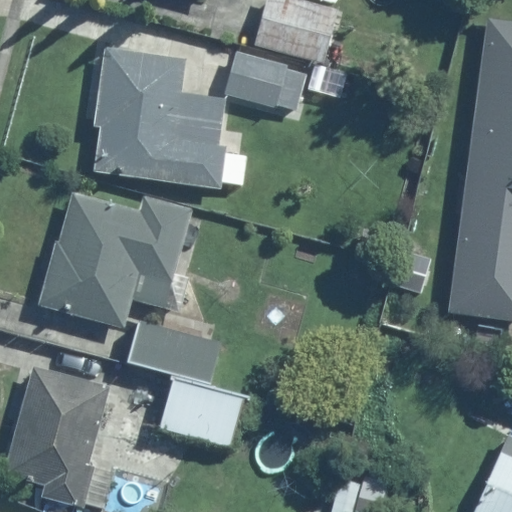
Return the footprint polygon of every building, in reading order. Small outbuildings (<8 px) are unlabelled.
[(341,8),(303,0),(264,0),(255,46),(330,61),(341,8)] [(511,20),(483,17),(446,310),(511,318),(511,20)] [(235,41),(185,29),(179,56),(229,68),(235,41)] [(187,60),(104,50),(95,124),(103,125),(98,169),(121,171),(121,177),(221,189),(221,182),(247,185),(250,155),(218,151),(225,100),(183,95),(187,60)] [(307,71),(240,52),(228,95),(294,114),(307,71)] [(142,195),(138,209),(70,190),(39,304),(120,325),(126,301),(174,314),(202,211),(142,195)] [(223,343),(139,320),(128,361),(172,373),(157,430),(234,451),(249,395),(211,385),(223,343)] [(85,463),(108,388),(34,365),(2,472),(42,484),(38,498),(81,511),(95,466),(85,463)] [(305,425),(263,411),(255,434),(297,448),(305,425)] [(511,511),(511,433),(508,432),(475,511),(511,511)]
